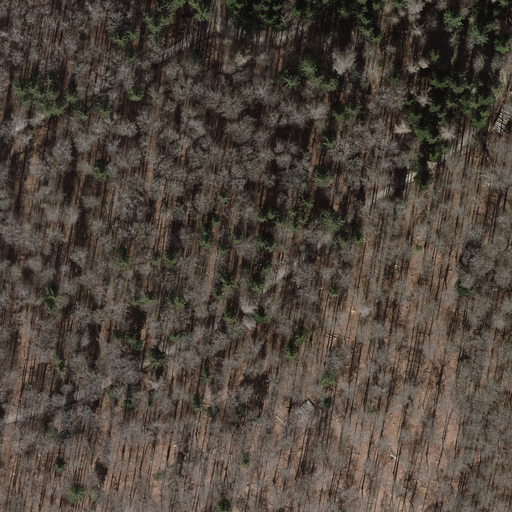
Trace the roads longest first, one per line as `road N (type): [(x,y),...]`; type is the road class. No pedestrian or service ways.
road 1 (track): [(511,198),(422,317),(301,429),(258,462),(148,511)]
road 2 (track): [(511,62),(497,104),(472,137),(216,329)]
road 3 (track): [(225,17),(89,98),(0,135)]
road 4 (track): [(216,329),(127,394),(0,429)]
road 5 (track): [(454,273),(450,433),(434,511)]
road 6 (track): [(331,0),(299,33),(278,38),(238,30),(219,0)]
